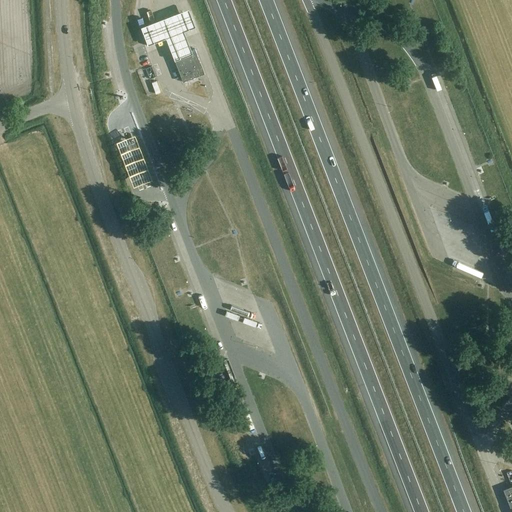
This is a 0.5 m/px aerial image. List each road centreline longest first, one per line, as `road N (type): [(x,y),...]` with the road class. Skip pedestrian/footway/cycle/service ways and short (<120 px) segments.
road 1 (motorway): [(223,0),(421,511)]
road 2 (motorway): [(464,511),(266,0)]
road 3 (tertiary): [(229,511),(102,199),(73,101)]
